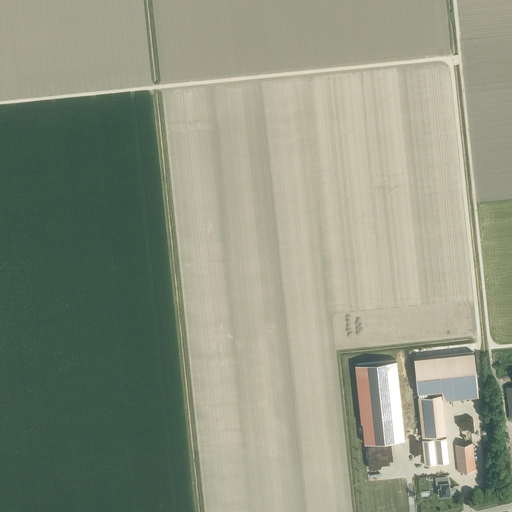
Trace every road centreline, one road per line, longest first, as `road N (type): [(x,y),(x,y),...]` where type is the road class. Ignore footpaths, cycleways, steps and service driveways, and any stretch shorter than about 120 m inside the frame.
road 1 (track): [(477,349),(449,59),(0,102)]
road 2 (track): [(491,367),(454,0)]
